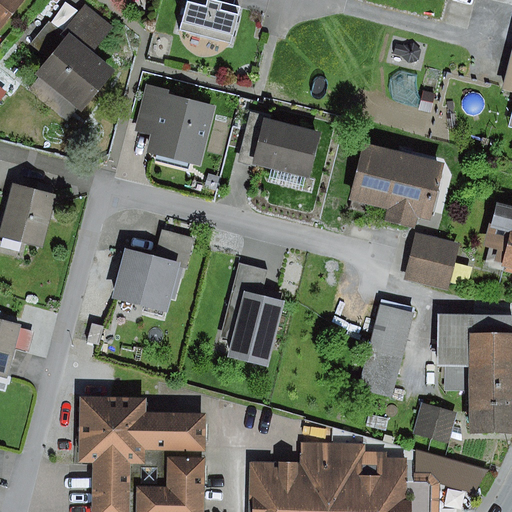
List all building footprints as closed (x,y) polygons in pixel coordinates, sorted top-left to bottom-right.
[(31,0),(0,0),(0,36),(1,37),(31,0)] [(234,5),(213,0),(188,0),(181,31),(234,44),(244,8),(234,5)] [(83,7),(66,29),(94,50),(111,28),(83,7)] [(118,75),(49,22),(32,44),(51,59),(37,77),(87,115),(118,75)] [(511,59),(503,95),(511,96),(511,59)] [(171,91),(146,85),(134,133),(153,138),(149,153),(203,166),(218,106),(171,94),(171,91)] [(255,164),(267,119),(251,115),(238,163),(254,167),(255,164)] [(267,119),(255,164),(313,178),(324,133),(267,119)] [(433,219),(447,163),(364,142),(350,200),(389,210),(386,220),(416,228),(419,215),(433,219)] [(209,174),(205,189),(216,192),(220,177),(209,174)] [(58,195),(15,184),(1,237),(43,248),(58,195)] [(511,202),(496,199),(490,223),(498,225),(488,263),(506,268),(504,276),(511,277),(511,202)] [(163,231),(156,257),(183,264),(189,266),(196,240),(163,231)] [(462,244),(416,233),(405,278),(450,290),(462,244)] [(156,257),(127,249),(113,299),(169,314),(183,264),(156,257)] [(246,293),(262,297),(268,272),(240,265),(223,338),(234,341),(246,293)] [(262,297),(246,293),(234,341),(230,357),(269,367),(285,303),(262,297)] [(417,308),(383,299),(359,390),(393,399),(417,308)] [(471,430),(511,429),(511,316),(439,314),(439,367),(445,367),(445,391),(471,391),(471,430)] [(0,375),(9,378),(14,362),(23,325),(0,319),(0,375)] [(104,327),(94,323),(88,341),(99,344),(104,327)] [(147,398),(79,397),(78,465),(93,465),(92,511),(130,511),(132,463),(147,464),(147,449),(208,450),(209,411),(147,410),(147,398)] [(457,414),(422,406),(416,433),(450,441),(457,414)] [(299,461),(250,460),(249,511),(439,511),(441,486),(435,479),(409,478),(409,457),(390,456),(390,450),(368,450),(368,443),(300,441),(299,461)] [(489,471),(418,450),(417,472),(478,490),(489,471)] [(169,486),(140,486),(139,511),(204,511),(205,458),(169,458),(169,486)]
